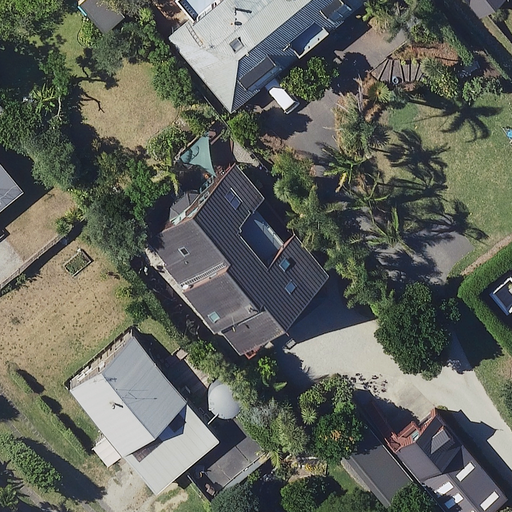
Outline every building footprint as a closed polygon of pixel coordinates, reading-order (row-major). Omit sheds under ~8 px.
[(180,0),(189,10),(166,30),(228,103),(350,0),(180,0)] [(332,278),(302,243),(228,158),(141,234),(232,338),(261,313),(274,328),(332,278)] [(0,197),(15,185),(0,167),(0,197)] [(102,429),(86,443),(101,462),(118,448),(150,486),(211,435),(126,333),(65,384),(102,429)] [(488,511),(502,501),(424,408),(385,440),(445,511),(488,511)]
